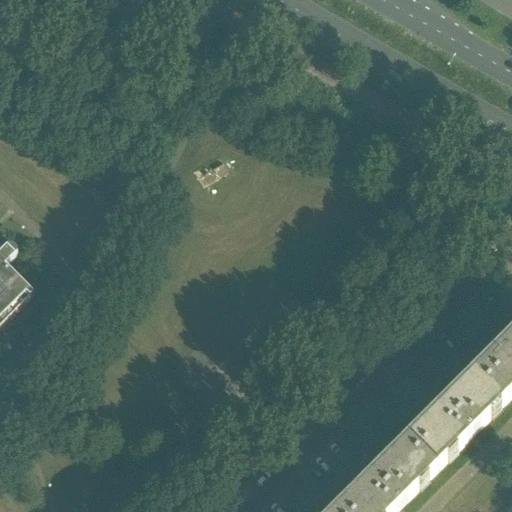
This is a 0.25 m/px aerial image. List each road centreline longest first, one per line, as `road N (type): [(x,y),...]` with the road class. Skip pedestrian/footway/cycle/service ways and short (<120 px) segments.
road 1 (residential): [(247,511),(511,245)]
road 2 (trunk): [(269,0),(511,138)]
road 3 (trunk): [(511,75),(377,0)]
